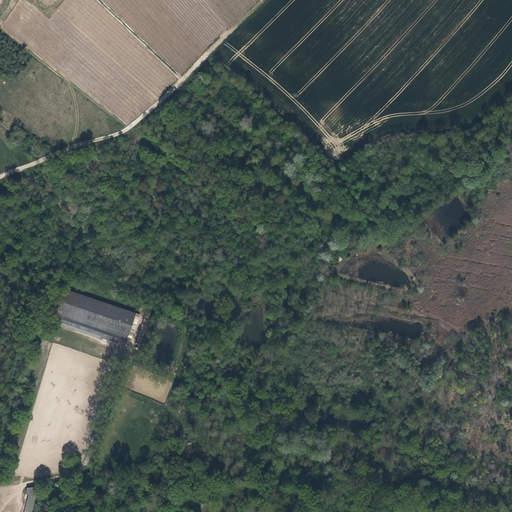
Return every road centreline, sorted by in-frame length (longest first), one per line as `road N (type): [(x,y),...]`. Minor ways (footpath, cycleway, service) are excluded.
road 1 (track): [(0,490),(83,473),(219,462),(250,451),(507,485)]
road 2 (track): [(0,177),(125,130),(263,0)]
road 3 (track): [(11,0),(1,28),(71,87),(77,121),(67,148)]
road 4 (track): [(120,358),(85,473)]
